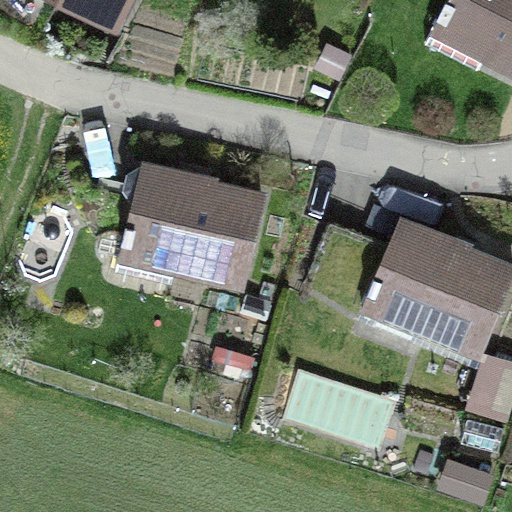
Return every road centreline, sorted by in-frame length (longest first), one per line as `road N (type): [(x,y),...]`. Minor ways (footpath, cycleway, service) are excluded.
road 1 (residential): [(0,55),(42,72),(443,161),(511,159)]
road 2 (track): [(42,72),(0,198)]
